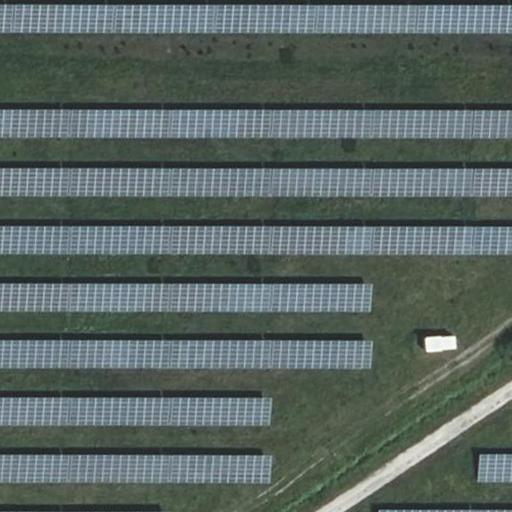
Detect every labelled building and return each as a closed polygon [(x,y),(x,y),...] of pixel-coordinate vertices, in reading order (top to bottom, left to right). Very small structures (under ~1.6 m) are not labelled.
[(0,2),(0,31),(453,34),(453,6),(0,2)] [(234,169),(0,167),(0,193),(278,195),(278,167),(234,166),(234,169)] [(376,193),(511,194),(511,166),(376,166),(376,193)] [(184,224),(0,223),(0,252),(184,253),(184,224)] [(0,282),(0,311),(368,314),(368,285),(0,282)] [(419,351),(450,347),(449,332),(417,336),(419,351)] [(0,369),(369,371),(369,342),(0,339),(0,369)] [(210,403),(0,400),(0,429),(209,432),(210,403)] [(475,472),(511,472),(511,444),(475,444),(475,472)] [(0,457),(0,487),(266,490),(266,461),(0,457)] [(511,511),(511,504),(374,503),(373,511),(511,511)]
